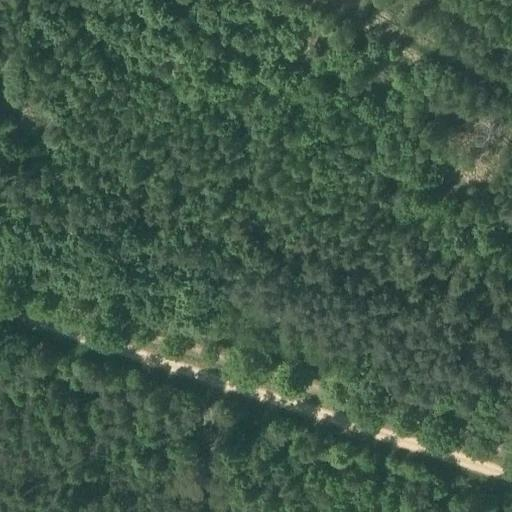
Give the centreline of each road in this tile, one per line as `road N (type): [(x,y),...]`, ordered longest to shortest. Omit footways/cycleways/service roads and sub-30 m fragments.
road 1 (track): [(511,470),(209,374)]
road 2 (track): [(209,374),(0,306)]
road 3 (track): [(209,374),(211,511)]
